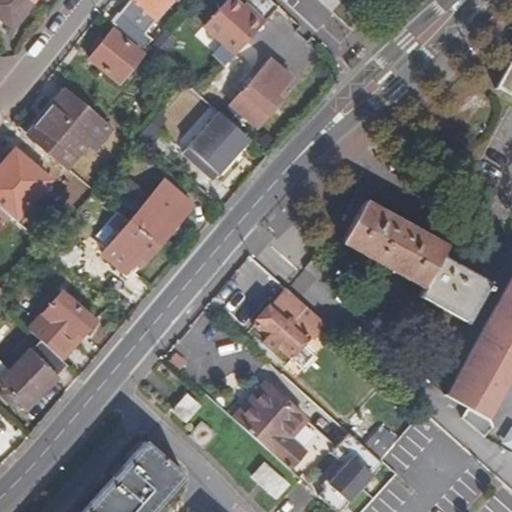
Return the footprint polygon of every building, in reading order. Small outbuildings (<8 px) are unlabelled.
[(30,1),(28,0),(0,0),(0,19),(9,27),(30,1)] [(131,0),(153,19),(169,0),(131,0)] [(225,0),(202,24),(234,55),(265,22),(252,9),(248,14),(232,0),(225,0)] [(114,26),(143,50),(149,43),(138,33),(139,32),(121,17),(114,26)] [(118,82),(140,54),(111,29),(89,58),(118,82)] [(164,29),(149,46),(158,55),(165,49),(162,46),(171,35),(164,29)] [(511,47),(491,84),(511,95),(511,271),(441,397),(461,408),(455,419),(480,433),(491,426),(486,419),(484,418),(502,385),(511,367),(511,47)] [(229,104),(256,127),(268,113),(269,114),(281,101),(275,95),(291,78),(269,58),(229,104)] [(28,135),(66,168),(103,122),(65,90),(28,135)] [(215,180),(247,136),(205,106),(174,150),(215,180)] [(153,113),(138,138),(151,145),(166,121),(153,113)] [(162,183),(129,222),(156,247),(189,208),(162,183)] [(491,282),(440,254),(445,246),(363,203),(340,243),(422,287),(417,296),(468,322),(491,282)] [(116,211),(107,204),(103,208),(112,216),(116,211)] [(156,247),(129,222),(102,255),(124,274),(132,264),(139,256),(144,261),(156,247)] [(45,245),(68,264),(83,248),(61,228),(45,245)] [(139,256),(132,264),(138,269),(144,261),(139,256)] [(309,336),(317,328),(321,323),(284,290),(252,324),(285,355),(306,333),(309,336)] [(39,341),(59,360),(93,321),(61,293),(27,330),(39,341)] [(326,337),(331,332),(321,323),(317,328),(326,337)] [(66,366),(59,360),(39,341),(29,350),(53,377),(66,366)] [(53,377),(29,350),(0,375),(0,380),(22,405),(53,377)] [(511,367),(502,385),(506,385),(511,375),(511,367)] [(231,419),(288,470),(304,453),(288,438),(304,420),(263,383),(231,419)] [(170,411),(183,422),(198,406),(185,395),(170,411)] [(217,434),(202,421),(188,436),(204,449),(217,434)] [(380,424),(362,442),(379,458),(397,439),(380,424)] [(304,484),(336,511),(337,511),(380,462),(347,434),(304,484)] [(148,511),(182,475),(144,441),(81,511),(148,511)] [(253,476),(276,497),(287,484),(264,463),(253,476)]
